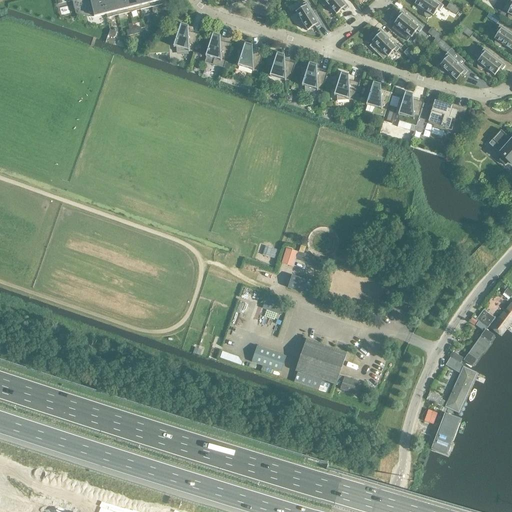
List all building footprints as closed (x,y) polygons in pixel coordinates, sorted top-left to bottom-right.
[(88,18),(106,15),(102,0),(74,0),(71,1),(72,1),(75,14),(88,18)] [(118,12),(114,0),(102,0),(106,15),(118,12)] [(129,10),(126,0),(114,0),(118,12),(129,10)] [(126,0),(129,10),(140,7),(138,0),(126,0)] [(149,0),(151,5),(161,2),(163,9),(171,6),(168,0),(149,0)] [(321,0),(321,1),(321,2),(320,3),(321,3),(321,4),(321,5),(322,6),(323,6),(324,7),(325,7),(326,7),(327,7),(327,6),(328,5),(336,15),(343,9),(345,11),(349,7),(342,0),(321,0)] [(431,17),(432,16),(433,17),(438,9),(440,11),(443,6),(433,0),(417,0),(414,4),(425,11),(424,12),(424,13),(424,14),(424,15),(424,16),(425,17),(426,18),(427,18),(428,19),(429,18),(430,18),(431,17)] [(511,0),(507,0),(502,10),(508,13),(507,14),(508,15),(508,16),(507,17),(507,18),(508,18),(508,19),(508,20),(509,21),(510,21),(511,22),(511,21),(511,0)] [(296,12),(296,13),(296,14),(295,15),(294,15),(294,16),(294,17),(294,18),(294,19),(294,20),(295,20),(296,21),(297,22),(298,22),(299,22),(300,21),(301,21),(307,31),(315,26),(316,29),(321,26),(306,2),(302,5),(303,8),(296,12)] [(449,2),(446,7),(456,14),(460,9),(449,2)] [(394,24),(404,32),(403,32),(403,33),(402,33),(402,34),(402,35),(402,36),(402,37),(403,37),(403,38),(404,38),(404,39),(405,39),(406,39),(407,39),(408,39),(409,39),(409,38),(410,37),(411,38),(417,31),(419,33),(422,28),(401,11),(397,16),(399,17),(394,24)] [(490,12),(486,17),(497,24),(500,19),(490,12)] [(461,23),(457,28),(470,38),(474,33),(461,23)] [(193,53),(199,35),(188,31),(188,27),(180,25),(178,31),(176,31),(176,40),(173,47),(176,48),(177,51),(188,52),(193,53)] [(502,46),(502,45),(511,51),(511,34),(500,26),(497,31),(499,32),(494,39),(495,40),(495,41),(494,41),(494,42),(494,43),(494,44),(494,45),(495,45),(495,46),(496,47),(497,47),(498,47),(499,47),(500,47),(501,47),(501,46),(502,46)] [(437,44),(442,40),(443,38),(431,28),(427,33),(435,39),(431,44),(434,46),(437,44)] [(372,42),(373,43),(369,46),(383,60),(387,56),(388,57),(394,51),(396,53),(400,49),(380,30),(376,34),(378,36),(372,42)] [(206,57),(204,62),(212,65),(224,68),(231,44),(220,41),(220,37),(212,34),(210,41),(208,41),(208,49),(206,57)] [(451,49),(442,40),(437,44),(447,53),(451,49)] [(240,51),(240,59),(238,67),(258,73),(263,54),(253,51),(252,47),(244,44),(243,51),(240,51)] [(477,62),(478,63),(477,64),(477,65),(477,66),(477,67),(477,68),(478,69),(478,70),(479,70),(480,70),(481,71),(482,70),(483,70),(484,69),(485,68),(494,76),(500,69),(502,71),(505,66),(481,47),(475,55),(479,59),(477,62)] [(408,48),(403,53),(415,65),(419,60),(408,48)] [(440,66),(441,67),(440,67),(439,68),(439,69),(439,70),(439,71),(439,72),(440,72),(440,73),(441,74),(442,74),(443,74),(444,74),(445,74),(446,74),(446,73),(447,72),(456,81),(462,75),(464,76),(468,72),(448,53),(444,58),(446,59),(440,66)] [(274,60),(272,61),(272,69),(269,76),(290,82),(295,64),(285,61),(284,56),(276,54),(274,60)] [(317,91),(322,92),(327,74),(317,71),(316,66),(309,64),(307,70),(304,70),(304,79),(302,86),(305,87),(305,91),(317,91)] [(336,88),(334,96),(337,97),(337,100),(349,100),(354,102),(359,83),(349,80),(349,76),(341,74),(339,80),(336,80),(336,88)] [(371,90),(368,90),(368,98),(366,106),(374,108),(373,114),(384,117),(392,93),(381,90),(381,86),(373,83),(371,90)] [(400,108),(398,116),(399,121),(416,127),(424,103),(413,100),(413,95),(405,93),(403,100),(400,100),(400,108)] [(459,134),(465,113),(451,109),(452,107),(435,102),(432,112),(431,112),(428,124),(459,134)] [(390,107),(385,122),(391,124),(396,109),(390,107)] [(501,130),(492,140),(503,150),(499,154),(502,157),(499,160),(505,166),(509,162),(511,165),(511,164),(511,139),(511,140),(501,130)] [(266,246),(263,255),(269,257),(272,248),(266,246)] [(286,247),(282,262),(294,265),(296,260),(326,267),(328,259),(286,247)] [(292,276),(288,288),(308,295),(312,283),(292,276)] [(267,296),(262,308),(281,315),(286,303),(267,296)] [(511,302),(492,328),(502,336),(511,322),(511,302)] [(477,320),(486,327),(488,328),(495,318),(484,310),(477,320)] [(473,317),(469,322),(475,325),(478,321),(473,317)] [(471,353),(464,362),(471,367),(493,336),(486,331),(475,347),(471,344),(467,350),(471,353)] [(310,340),(299,371),(339,385),(344,387),(343,390),(358,395),(363,383),(348,378),(347,379),(342,377),(350,354),(310,340)] [(257,346),(251,362),(280,372),(286,356),(257,346)] [(450,357),(461,364),(465,357),(454,350),(453,352),(450,357)] [(463,365),(461,364),(450,357),(445,365),(459,373),(463,365)] [(464,368),(447,407),(459,412),(476,374),(464,368)] [(430,390),(426,400),(445,407),(447,402),(441,399),(442,395),(430,390)] [(436,419),(440,409),(432,406),(429,416),(436,419)] [(445,415),(434,445),(442,447),(452,418),(445,415)]
